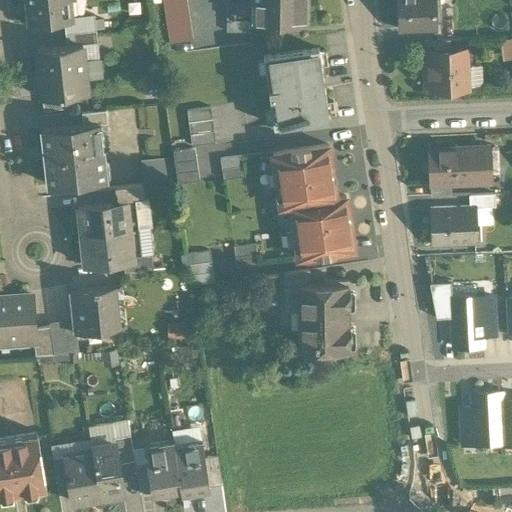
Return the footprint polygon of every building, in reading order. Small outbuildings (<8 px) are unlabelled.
[(69,0),(26,0),(29,23),(63,20),(71,19),(71,18),(69,0)] [(162,0),(169,44),(192,40),(185,0),(162,0)] [(304,0),(250,0),(250,21),(304,22),(304,0)] [(434,0),(396,0),(398,28),(436,26),(434,0)] [(93,15),(71,18),(71,19),(63,20),(65,34),(94,31),(93,15)] [(94,31),(65,34),(66,45),(82,44),(82,46),(97,44),(95,31),(94,31)] [(511,36),(498,37),(499,55),(511,54),(511,36)] [(429,41),(429,52),(450,51),(450,40),(429,41)] [(66,45),(36,49),(41,97),(64,95),(87,92),(82,46),(82,44),(66,45)] [(341,129),(331,49),(271,56),(281,137),(341,129)] [(450,51),(429,52),(430,69),(424,69),(425,88),(466,87),(464,51),(450,51)] [(64,95),(41,97),(43,110),(66,108),(64,95)] [(106,110),(81,113),(82,124),(101,122),(102,124),(108,124),(106,110)] [(191,112),(194,149),(213,147),(210,110),(191,112)] [(82,124),(42,129),(44,149),(46,149),(50,186),(101,180),(98,154),(105,153),(102,124),(101,122),(82,124)] [(327,144),(272,152),(280,206),(290,205),(335,198),(332,180),(329,180),(328,172),(331,172),(327,144)] [(485,146),(426,148),(426,159),(421,159),(422,170),(427,170),(427,184),(429,184),(450,183),(486,181),(485,146)] [(194,149),(173,153),(177,185),(199,181),(194,149)] [(241,156),(220,159),(223,181),(244,177),(241,156)] [(450,183),(429,184),(429,196),(450,195),(450,183)] [(142,187),(114,190),(116,203),(143,200),(142,187)] [(493,193),(467,194),(467,206),(473,206),(473,207),(493,206),(493,193)] [(335,198),(290,205),(298,258),(353,250),(349,222),(346,223),(345,215),(348,215),(345,196),(335,198)] [(135,205),(111,208),(110,204),(76,207),(79,236),(138,230),(135,205)] [(467,206),(428,207),(429,243),(475,241),(473,207),(473,206),(467,206)] [(138,230),(79,236),(83,265),(116,262),(115,256),(140,253),(138,230)] [(254,244),(233,247),(236,268),(258,265),(254,244)] [(209,252),(187,255),(192,287),(214,284),(209,252)] [(150,256),(123,259),(124,273),(152,270),(150,256)] [(307,270),(283,274),(283,285),(292,285),(308,285),(307,270)] [(323,280),(323,285),(308,285),(292,285),(293,312),(297,312),(298,351),(349,350),(348,285),(346,285),(346,280),(323,280)] [(120,285),(70,291),(73,323),(74,332),(76,332),(124,327),(124,325),(119,325),(116,301),(111,301),(109,288),(120,287),(120,285)] [(480,297),(451,299),(453,347),(482,346),(482,335),(480,297)] [(492,297),(480,297),(482,335),(494,335),(492,297)] [(33,298),(0,300),(0,346),(34,345),(36,344),(35,329),(33,298)] [(73,323),(48,327),(53,356),(78,354),(76,332),(74,332),(73,323)] [(48,327),(35,329),(36,344),(34,345),(35,357),(53,356),(48,327)] [(474,443),(503,442),(502,402),(501,393),(472,395),(473,408),(474,443)] [(511,401),(502,402),(503,442),(503,445),(511,444),(511,401)] [(462,444),(474,443),(473,408),(461,408),(462,444)] [(130,434),(114,437),(114,441),(118,462),(134,460),(130,434)] [(37,435),(0,440),(0,497),(46,490),(37,435)] [(201,438),(172,443),(180,490),(181,494),(200,491),(200,487),(209,485),(204,457),(201,438)] [(172,439),(144,443),(147,462),(151,491),(152,495),(180,490),(172,443),(172,439)] [(114,441),(91,445),(92,452),(99,497),(123,493),(118,462),(114,441)] [(92,452),(64,456),(68,482),(71,501),(99,497),(92,452)] [(217,455),(204,457),(209,485),(221,483),(217,455)] [(64,456),(53,458),(57,484),(68,482),(64,456)] [(147,462),(135,464),(139,493),(151,491),(147,462)]
